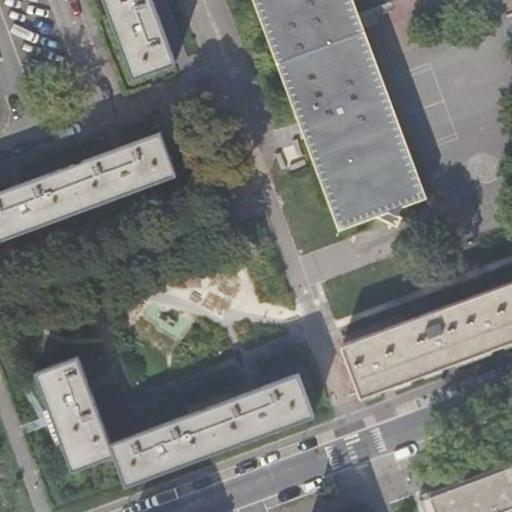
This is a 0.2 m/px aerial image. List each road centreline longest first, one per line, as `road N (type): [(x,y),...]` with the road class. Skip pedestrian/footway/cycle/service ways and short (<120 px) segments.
road 1 (residential): [(511,390),(249,488)]
road 2 (residential): [(32,130),(101,102),(63,0)]
